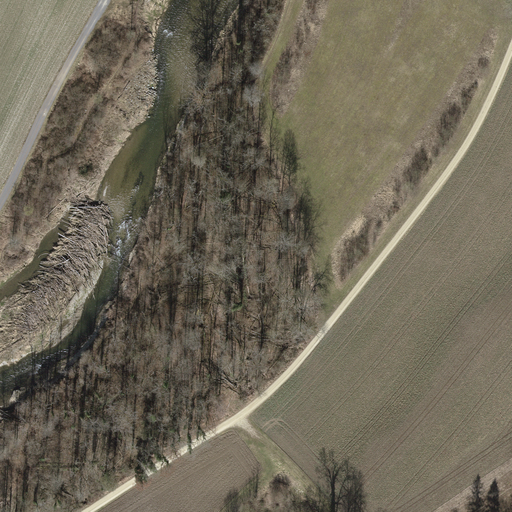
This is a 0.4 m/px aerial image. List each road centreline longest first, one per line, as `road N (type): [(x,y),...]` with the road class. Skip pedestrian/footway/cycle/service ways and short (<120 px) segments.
road 1 (track): [(511,46),(474,131),(425,207),(275,388),(84,511)]
road 2 (track): [(0,205),(105,0)]
road 3 (track): [(328,511),(240,416)]
